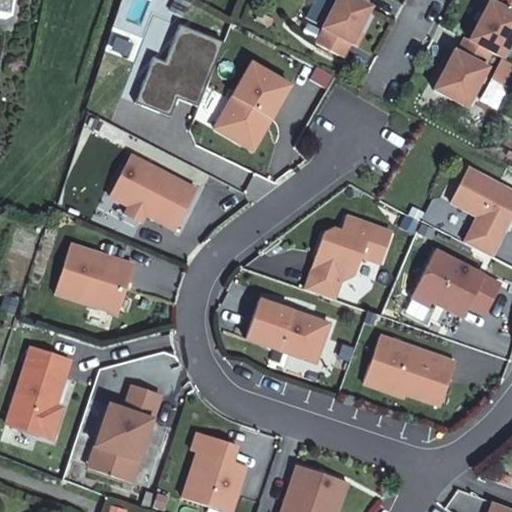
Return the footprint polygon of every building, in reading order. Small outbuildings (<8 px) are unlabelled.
[(0,0),(0,16),(6,17),(8,0),(0,0)] [(362,2),(357,0),(335,0),(321,27),(323,28),(316,43),(343,56),(350,42),(351,43),(370,6),(362,2)] [(511,0),(484,0),(487,1),(468,39),(490,51),(501,56),(511,34),(511,0)] [(220,42),(178,26),(164,63),(152,59),(135,102),(168,116),(175,97),(198,104),(220,42)] [(453,49),(433,89),(466,106),(486,66),(483,65),(490,51),(468,39),(463,37),(456,51),(453,49)] [(511,64),(500,58),(491,77),(509,86),(511,79),(511,64)] [(268,117),(271,119),(292,85),(252,62),(214,128),(253,150),(266,128),(262,126),(268,117)] [(314,66),(307,79),(326,88),(332,75),(314,66)] [(129,155),(109,194),(129,205),(125,212),(141,220),(144,213),(175,229),(196,189),(129,155)] [(511,191),(467,168),(450,201),(478,216),(464,244),(490,258),(504,231),(506,231),(511,219),(511,191)] [(141,220),(125,212),(124,214),(140,222),(141,220)] [(391,232),(346,216),(340,232),(332,229),(323,233),(313,260),(318,262),(315,270),(311,269),(304,289),(334,300),(341,280),(343,280),(354,274),(361,256),(381,263),(391,232)] [(117,313),(133,264),(69,243),(53,292),(117,313)] [(485,316),(501,285),(434,251),(413,293),(431,302),(463,318),(468,307),(485,316)] [(431,302),(413,293),(410,298),(429,307),(431,302)] [(291,311),(258,299),(244,339),(315,363),(329,324),(302,315),(301,319),(290,315),(291,311)] [(379,337),(368,368),(378,372),(382,379),(379,389),(403,398),(404,394),(439,407),(455,364),(379,337)] [(69,359),(29,346),(4,422),(44,436),(54,404),(69,359)] [(368,368),(362,384),(379,389),(382,379),(378,372),(368,368)] [(107,404),(96,437),(106,440),(96,469),(129,481),(159,395),(130,385),(122,409),(107,404)] [(60,406),(54,404),(44,436),(50,438),(60,406)] [(194,453),(179,498),(219,511),(229,511),(245,467),(231,462),(236,447),(195,433),(189,451),(194,453)] [(96,437),(86,466),(96,469),(106,440),(96,437)] [(284,499),(279,511),(336,511),(346,483),(295,466),(286,492),(290,494),(288,501),(284,499)] [(473,511),(477,500),(455,493),(449,511),(473,511)] [(511,511),(511,510),(491,503),(488,511),(511,511)]
